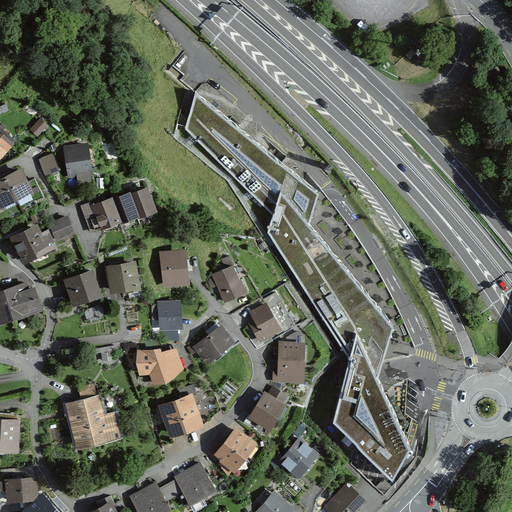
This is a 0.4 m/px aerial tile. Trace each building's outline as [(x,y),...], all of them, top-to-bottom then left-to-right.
[(410,58),(416,52),(411,48),(406,54),(410,58)] [(381,386),(378,380),(383,363),(384,359),(393,327),(307,227),(317,194),(195,94),(183,131),(273,215),(267,232),(349,360),(333,423),(359,449),(393,483),(404,459),(409,449),(405,439),(401,431),(384,393),(381,386)] [(6,103),(0,106),(0,114),(9,110),(6,103)] [(48,125),(40,118),(30,130),(38,137),(48,125)] [(2,124),(0,125),(0,160),(15,144),(14,143),(16,141),(3,130),(5,127),(2,124)] [(68,180),(77,178),(78,186),(92,184),(91,176),(93,176),(88,142),(63,147),(68,180)] [(39,160),(43,173),(46,177),(59,171),(52,153),(43,157),(39,160)] [(4,177),(17,201),(32,194),(36,201),(44,197),(35,178),(28,182),(21,168),(4,177)] [(0,209),(0,210),(17,201),(4,177),(0,179),(0,209)] [(147,188),(129,195),(137,215),(137,216),(154,210),(147,188)] [(129,194),(111,200),(119,220),(119,221),(137,215),(129,195),(129,194)] [(94,205),(97,213),(102,226),(119,220),(111,200),(111,199),(94,205)] [(94,205),(92,201),(86,203),(90,216),(97,213),(94,205)] [(30,216),(34,224),(41,220),(37,213),(30,216)] [(48,223),(56,241),(75,234),(67,215),(48,223)] [(24,264),(57,247),(48,229),(42,232),(37,224),(9,238),(18,255),(19,255),(24,264)] [(261,251),(268,247),(264,241),(258,245),(261,251)] [(186,248),(159,251),(163,288),(190,284),(186,248)] [(225,268),(211,274),(212,277),(210,278),(208,283),(210,289),(216,286),(224,303),(247,293),(241,280),(240,281),(229,256),(221,259),(225,268)] [(136,261),(105,266),(110,295),(126,292),(126,294),(142,292),(136,261)] [(102,297),(92,269),(63,279),(73,307),(102,297)] [(29,288),(27,281),(4,288),(14,320),(42,311),(35,286),(29,288)] [(0,324),(14,320),(4,288),(0,289),(0,324)] [(157,301),(157,303),(151,304),(152,320),(158,320),(159,331),(162,331),(163,340),(179,341),(178,330),(183,329),(181,300),(157,301)] [(253,320),(248,323),(259,342),(281,330),(266,302),(249,311),(253,320)] [(197,343),(195,341),(186,348),(192,355),(196,352),(206,365),(235,342),(221,325),(197,343)] [(286,337),(285,341),(279,341),(277,370),(272,370),(272,382),(304,384),(306,342),(301,342),(301,332),(296,331),(286,337)] [(124,354),(136,353),(135,342),(123,343),(124,354)] [(154,349),(137,351),(136,353),(135,363),(139,376),(150,375),(153,385),(165,384),(183,368),(176,348),(162,351),(160,347),(154,349)] [(113,351),(101,353),(102,362),(114,360),(113,351)] [(78,387),(81,399),(65,403),(77,450),(122,438),(115,412),(106,414),(100,394),(97,395),(94,383),(78,387)] [(174,400),(187,434),(205,428),(193,396),(197,394),(193,384),(178,389),(181,398),(174,400)] [(286,405),(283,403),(288,395),(272,385),(267,393),(264,392),(248,418),(270,432),(286,405)] [(187,434),(174,400),(158,406),(164,423),(155,427),(162,446),(175,441),(174,439),(187,434)] [(0,409),(0,452),(19,453),(20,419),(17,418),(18,410),(0,409)] [(292,432),(298,437),(304,429),(303,428),(305,425),(303,422),(301,421),(292,432)] [(236,427),(224,443),(246,460),(258,444),(236,427)] [(320,454),(299,436),(278,461),(298,478),(320,454)] [(315,439),(310,444),(321,452),(325,447),(315,439)] [(221,467),(228,476),(232,471),(235,474),(246,460),(224,443),(214,455),(220,460),(219,461),(220,462),(218,464),(221,466),(221,467)] [(276,469),(280,464),(273,457),(269,462),(276,469)] [(187,469),(203,498),(216,491),(200,461),(187,469)] [(165,484),(173,498),(182,493),(189,505),(203,498),(187,469),(173,476),(175,479),(165,484)] [(37,476),(4,479),(5,480),(0,480),(0,491),(5,491),(7,503),(39,500),(37,476)] [(383,495),(392,486),(383,479),(375,487),(383,495)] [(142,488),(155,511),(168,511),(172,511),(167,501),(173,498),(165,484),(159,488),(155,481),(142,488)] [(350,487),(346,483),(323,506),(328,511),(356,511),(367,501),(351,485),(350,487)] [(155,511),(142,488),(129,496),(137,511),(155,511)] [(262,504),(259,501),(250,510),(252,511),(293,511),(295,509),(275,490),(262,504)] [(115,503),(111,495),(97,502),(99,507),(90,511),(117,511),(118,511),(126,508),(122,499),(115,503)] [(252,507),(246,499),(241,502),(247,511),(252,507)]
